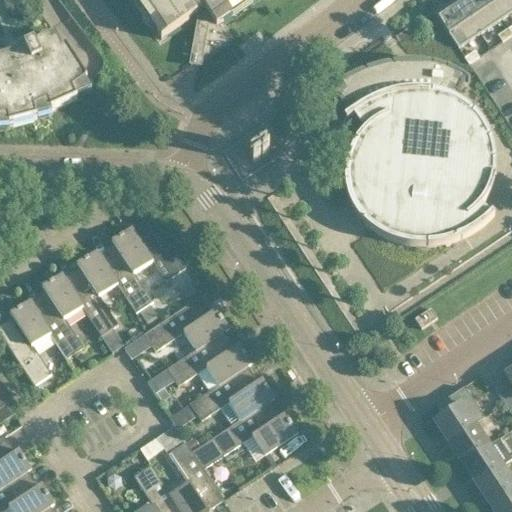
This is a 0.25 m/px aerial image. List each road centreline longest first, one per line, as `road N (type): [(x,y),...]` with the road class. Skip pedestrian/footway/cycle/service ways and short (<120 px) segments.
road 1 (tertiary): [(367,421),(249,237),(214,196),(182,176)]
road 2 (residential): [(182,176),(204,122),(361,0)]
road 3 (tertiary): [(182,176),(0,165)]
road 4 (residential): [(367,421),(511,330)]
road 5 (residential): [(68,479),(157,426),(121,373)]
road 6 (residential): [(121,373),(34,428),(68,479)]
